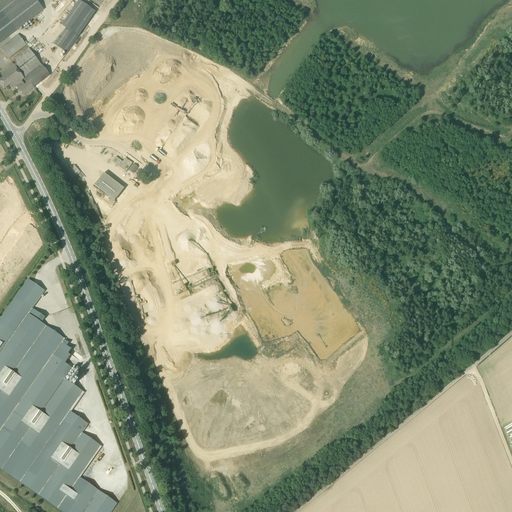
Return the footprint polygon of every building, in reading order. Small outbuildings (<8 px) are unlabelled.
[(0,42),(43,9),(36,0),(3,0),(0,3),(0,42)] [(95,12),(79,1),(62,26),(66,29),(54,45),(67,53),(95,12)] [(18,35),(0,48),(8,59),(26,45),(18,35)] [(139,59),(142,54),(135,50),(132,55),(139,59)] [(41,65),(31,52),(2,74),(4,77),(0,80),(0,84),(4,90),(10,85),(12,87),(16,84),(24,95),(50,75),(42,66),(26,78),(29,83),(25,85),(21,80),(24,78),(29,74),(41,65)] [(81,111),(83,104),(75,102),(73,106),(72,106),(69,113),(75,114),(75,113),(72,112),(74,107),(76,108),(75,109),(81,111)] [(66,147),(63,153),(71,157),(74,151),(66,147)] [(116,157),(112,162),(126,172),(132,163),(126,158),(123,162),(116,157)] [(134,164),(129,171),(133,174),(138,167),(134,164)] [(104,173),(94,185),(115,201),(124,189),(104,173)] [(80,479),(101,448),(82,434),(88,424),(71,412),(85,393),(65,378),(72,368),(65,363),(70,355),(68,354),(71,349),(67,346),(69,343),(41,323),(42,322),(45,317),(33,309),(44,292),(28,280),(0,319),(0,467),(58,507),(64,511),(111,511),(116,504),(80,479)]
